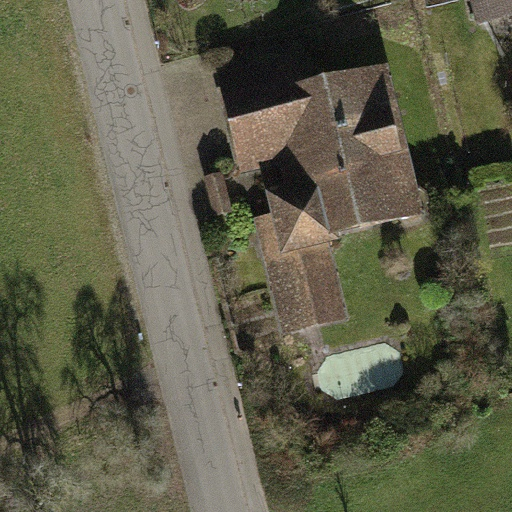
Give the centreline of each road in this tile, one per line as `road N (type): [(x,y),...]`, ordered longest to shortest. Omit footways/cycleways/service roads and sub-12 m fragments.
road 1 (residential): [(111,0),(229,511)]
road 2 (track): [(192,354),(0,449)]
